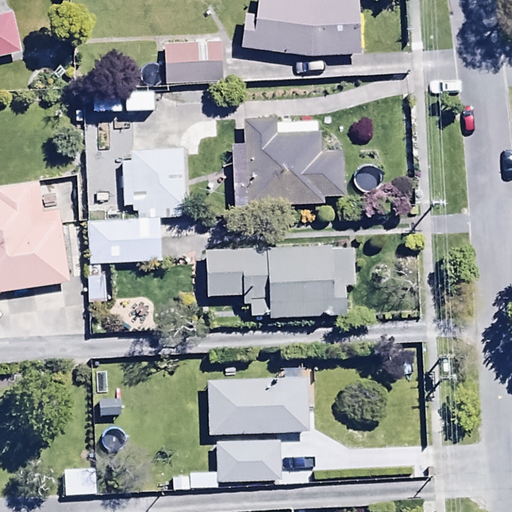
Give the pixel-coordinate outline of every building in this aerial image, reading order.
[(255,0),(252,19),(241,17),(238,49),(298,60),(357,58),(355,1),(342,1),(342,0),(255,0)] [(0,62),(17,60),(9,16),(0,17),(0,62)] [(217,46),(162,47),(163,87),(217,87),(217,46)] [(81,113),(73,113),(73,125),(80,125),(80,131),(124,131),(124,110),(81,110),(81,113)] [(241,147),(228,147),(229,212),(320,211),(320,199),(342,198),(342,154),(318,154),(318,125),(273,126),(273,120),(240,120),(241,147)] [(188,210),(186,151),(127,152),(127,165),(120,165),(121,212),(101,213),(102,225),(85,226),(86,266),(159,264),(158,222),(182,221),(182,210),(188,210)] [(0,296),(67,286),(52,188),(36,191),(35,188),(0,193),(0,296)] [(344,295),(353,294),(352,251),(201,253),(202,300),(240,300),(240,308),(247,308),(247,320),(344,319),(344,295)] [(105,270),(86,270),(86,306),(105,306),(105,270)] [(107,365),(91,365),(91,393),(107,393),(107,365)] [(306,382),(203,384),(205,438),(307,436),(306,412),(312,411),(312,396),(306,396),(306,382)] [(277,444),(213,445),(213,486),(277,486),(277,444)]
